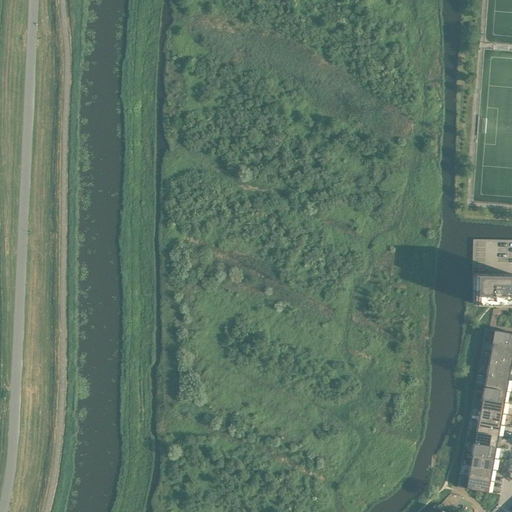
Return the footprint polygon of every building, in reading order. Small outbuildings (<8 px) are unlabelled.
[(472,274),(471,303),(511,303),(511,273),(474,273),(474,274),(472,274)] [(511,333),(493,330),(491,341),(511,345),(511,333)] [(489,353),(511,356),(511,345),(491,341),(489,353)] [(487,364),(510,368),(511,358),(511,356),(489,353),(487,364)] [(485,375),(508,379),(510,368),(487,364),(485,375)] [(483,386),(506,390),(508,379),(485,375),(483,386)] [(481,398),(504,402),(506,390),(483,386),(481,398)] [(479,409),(502,413),(504,402),(481,398),(479,409)] [(477,420),(500,424),(502,413),(479,409),(477,420)] [(475,431),(498,435),(500,424),(477,420),(475,431)] [(473,442),(496,447),(498,435),(475,431),(473,442)] [(471,454),(494,458),(496,447),(473,442),(471,454)] [(469,465),(492,469),(494,458),(471,454),(469,465)] [(467,476),(490,480),(492,469),(469,465),(467,476)] [(465,488),(488,492),(490,480),(467,476),(465,488)]
